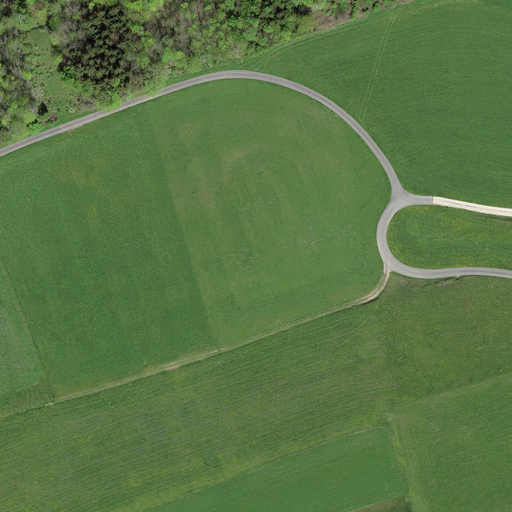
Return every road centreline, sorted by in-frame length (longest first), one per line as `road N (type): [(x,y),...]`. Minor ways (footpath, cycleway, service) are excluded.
road 1 (unclassified): [(511,277),(427,275),(389,260),(384,226),(401,204),(377,150),(350,118),(286,83),(244,76),(193,82),(0,156)]
road 2 (track): [(0,415),(91,393),(370,299),(396,265)]
road 3 (track): [(238,76),(445,0)]
